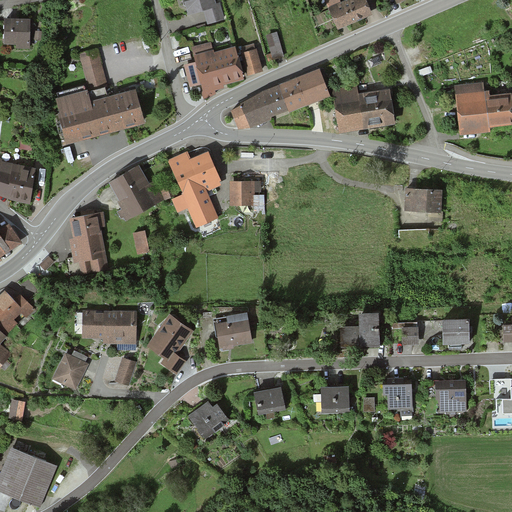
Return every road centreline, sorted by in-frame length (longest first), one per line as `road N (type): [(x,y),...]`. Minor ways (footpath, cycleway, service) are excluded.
road 1 (residential): [(53,511),(180,389),(209,372),(511,358)]
road 2 (tertiary): [(201,117),(224,133),(316,138),(429,158)]
road 3 (tertiary): [(201,117),(390,26)]
road 4 (tertiary): [(40,238),(86,185),(193,124)]
road 5 (residential): [(390,26),(433,132),(429,158)]
road 6 (residential): [(193,124),(178,96),(155,0)]
